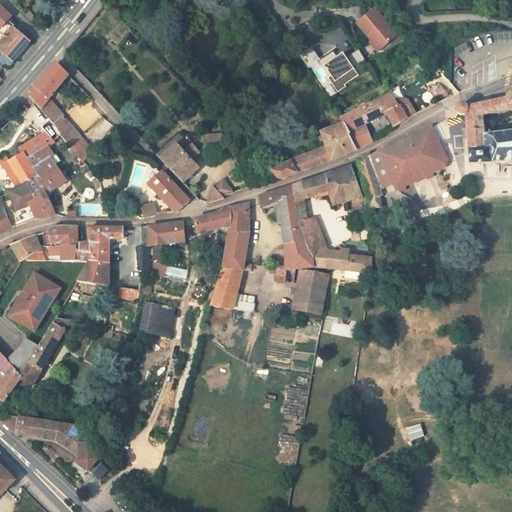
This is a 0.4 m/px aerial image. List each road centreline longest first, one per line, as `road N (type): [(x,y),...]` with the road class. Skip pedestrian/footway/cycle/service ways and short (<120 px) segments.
road 1 (unclassified): [(207,214),(362,159),(435,112),(499,85)]
road 2 (residential): [(52,47),(207,214)]
road 3 (unclassified): [(0,245),(59,227),(139,226),(207,214)]
